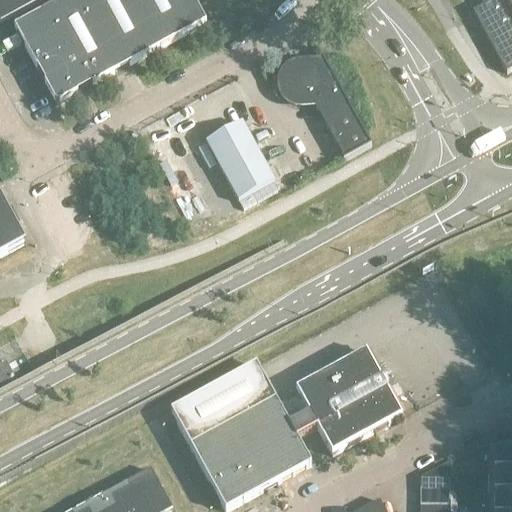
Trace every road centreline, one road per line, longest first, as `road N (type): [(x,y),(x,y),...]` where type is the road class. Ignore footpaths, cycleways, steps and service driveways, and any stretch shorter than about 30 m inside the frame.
road 1 (secondary): [(0,472),(498,199)]
road 2 (secondary): [(460,164),(0,414)]
road 3 (unclassified): [(316,0),(239,63),(67,150),(36,153),(16,140),(0,111)]
road 4 (unknown): [(494,416),(455,344),(430,318),(273,384)]
road 5 (unclassified): [(316,511),(511,407)]
road 6 (unclassified): [(485,151),(436,64),(403,40)]
road 7 (unclassified): [(403,40),(460,164)]
